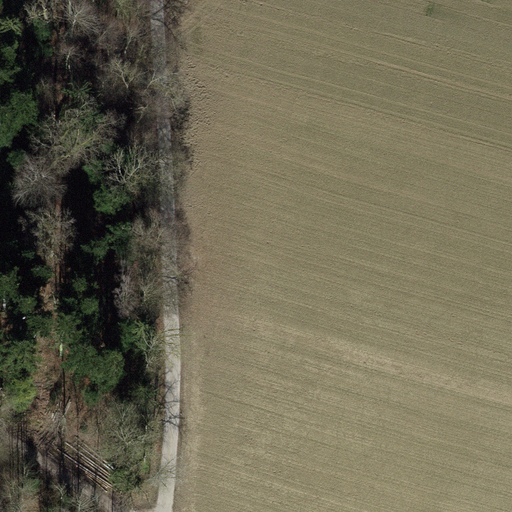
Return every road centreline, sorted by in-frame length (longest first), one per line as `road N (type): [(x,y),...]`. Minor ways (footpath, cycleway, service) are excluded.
road 1 (track): [(168,511),(160,0)]
road 2 (track): [(117,511),(0,452)]
